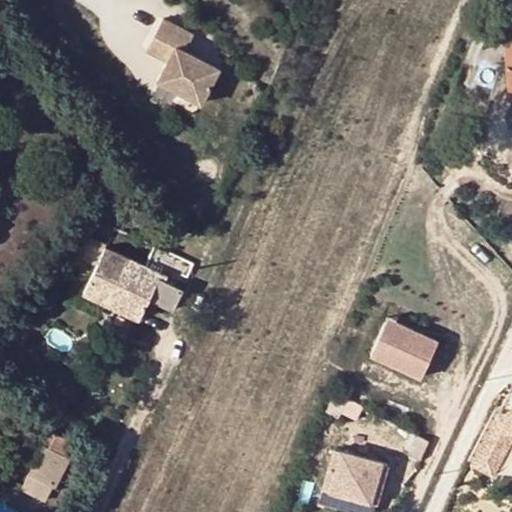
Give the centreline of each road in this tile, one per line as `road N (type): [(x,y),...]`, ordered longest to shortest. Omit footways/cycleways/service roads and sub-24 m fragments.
road 1 (residential): [(440,187),(429,235),(449,321),(446,380),(439,441),(406,511)]
road 2 (residential): [(511,335),(429,511)]
